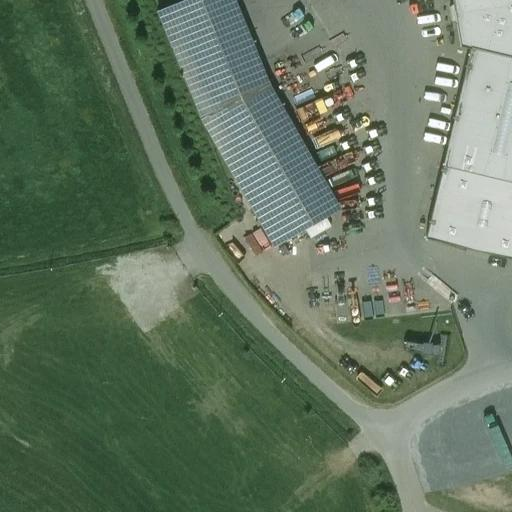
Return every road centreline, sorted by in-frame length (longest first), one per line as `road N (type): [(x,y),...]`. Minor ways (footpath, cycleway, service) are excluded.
road 1 (unclassified): [(92,0),(199,245),(241,304),(386,440)]
road 2 (unclassified): [(511,370),(437,400),(386,440)]
